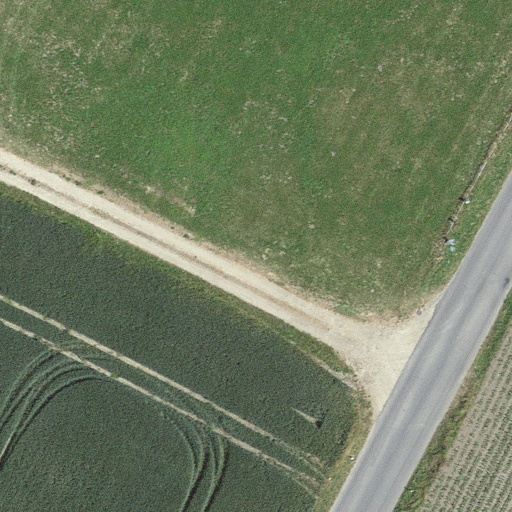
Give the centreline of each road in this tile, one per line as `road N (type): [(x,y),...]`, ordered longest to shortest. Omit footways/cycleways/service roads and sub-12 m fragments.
road 1 (track): [(0,186),(430,377)]
road 2 (tertiary): [(359,511),(511,224)]
